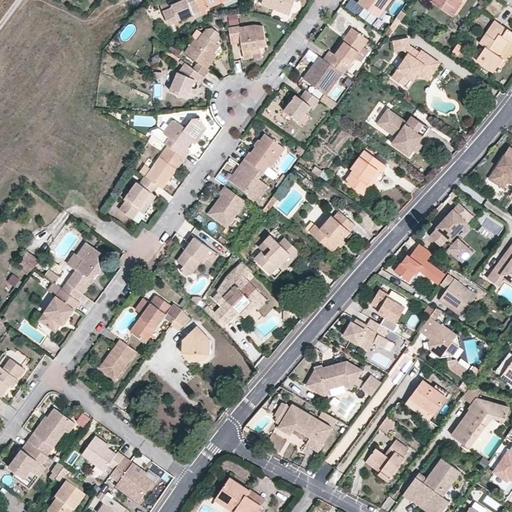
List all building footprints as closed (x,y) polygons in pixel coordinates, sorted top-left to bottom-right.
[(186,0),(187,2),(178,5),(174,7),(172,3),(161,8),(169,26),(202,12),(199,6),(196,0),(186,0)] [(262,0),(261,3),(289,15),(294,0),(262,0)] [(361,0),(359,4),(374,14),(379,8),(384,11),(391,0),(361,0)] [(433,0),(433,1),(443,9),(448,2),(454,6),(458,0),(433,0)] [(448,2),(443,9),(453,16),(464,1),(461,0),(458,0),(454,6),(448,2)] [(150,16),(154,9),(147,5),(143,12),(150,16)] [(374,14),(379,18),(384,11),(379,8),(374,14)] [(228,17),(229,28),(239,27),(237,15),(228,17)] [(503,58),(499,55),(509,40),(511,42),(511,30),(508,28),(505,32),(502,30),(505,26),(496,20),(480,43),(486,46),(477,60),(494,71),(503,58)] [(232,43),(241,41),(244,59),(255,57),(255,54),(261,53),(260,47),(266,46),(263,27),(255,26),(239,28),(239,27),(229,28),(232,43)] [(325,61),(343,74),(368,39),(352,27),(333,54),(330,52),(325,61)] [(218,40),(217,34),(212,30),(206,31),(203,36),(215,44),(218,40)] [(198,43),(203,36),(197,32),(192,38),(195,40),(198,43)] [(212,62),(209,60),(213,54),(218,47),(215,44),(203,36),(198,43),(195,40),(185,54),(198,64),(193,70),(205,79),(210,72),(207,69),(212,62)] [(421,52),(419,55),(414,52),(416,49),(412,46),(410,37),(395,40),(397,51),(403,50),(408,53),(392,77),(404,85),(409,78),(413,72),(421,77),(426,69),(433,74),(441,62),(423,50),(421,52)] [(452,50),(458,54),(463,46),(457,42),(452,50)] [(180,59),(183,54),(176,49),(173,54),(180,59)] [(328,96),(343,74),(325,61),(320,57),(311,71),(314,73),(307,82),(320,91),(328,96)] [(188,99),(191,93),(196,83),(201,85),(205,79),(193,70),(186,65),(179,74),(178,74),(170,92),(188,99)] [(433,74),(426,69),(421,77),(428,82),(433,74)] [(314,73),(311,71),(304,80),(307,82),(314,73)] [(417,83),(421,77),(413,72),(409,78),(417,83)] [(353,81),(349,78),(344,84),(348,87),(353,81)] [(201,85),(196,83),(191,93),(196,95),(201,85)] [(306,90),(301,98),(296,95),(284,112),(299,122),(306,113),(311,106),(314,108),(320,100),(306,90)] [(429,127),(411,114),(407,120),(387,107),(377,122),(397,135),(393,141),(410,153),(414,147),(420,140),(429,127)] [(299,122),(302,125),(309,115),(306,113),(299,122)] [(201,116),(192,117),(186,126),(175,119),(171,119),(162,132),(167,137),(163,143),(167,145),(183,158),(184,158),(188,151),(186,149),(193,139),(196,140),(205,128),(201,116)] [(264,173),(269,166),(271,168),(285,149),(265,135),(252,154),(250,153),(245,160),(264,173)] [(424,142),(420,140),(414,147),(418,149),(424,142)] [(161,153),(178,165),(183,158),(167,145),(161,153)] [(511,146),(510,145),(506,152),(491,175),(505,185),(509,180),(511,181),(511,146)] [(346,182),(361,193),(378,169),(382,172),(383,172),(388,165),(366,150),(353,168),(354,169),(346,182)] [(157,185),(162,188),(178,165),(161,153),(154,164),(145,176),(157,185)] [(145,176),(154,164),(147,159),(138,171),(145,176)] [(240,168),(243,170),(234,184),(259,201),(269,186),(259,180),(264,173),(245,160),(240,168)] [(231,182),(234,184),(243,170),(240,168),(231,182)] [(382,172),(378,169),(361,193),(365,195),(382,172)] [(504,187),(505,185),(491,175),(489,177),(504,187)] [(140,183),(137,181),(125,199),(126,199),(120,208),(134,218),(139,209),(148,197),(151,199),(155,194),(152,192),(157,185),(145,176),(140,183)] [(216,206),(219,208),(213,217),(229,228),(237,216),(247,202),(226,187),(221,195),(223,196),(216,206)] [(139,209),(143,212),(151,199),(148,197),(139,209)] [(467,208),(460,203),(437,227),(439,229),(435,234),(433,231),(421,244),(432,251),(443,241),(447,237),(451,241),(468,222),(461,214),(467,208)] [(210,216),(213,217),(219,208),(216,206),(210,216)] [(468,222),(474,216),(467,208),(461,214),(468,222)] [(356,224),(340,211),(334,217),(330,213),(318,226),(316,224),(310,231),(333,251),(339,244),(350,231),(356,224)] [(243,220),(237,216),(229,228),(235,232),(243,220)] [(22,224),(12,228),(15,235),(25,231),(22,224)] [(352,233),(350,231),(339,244),(342,247),(348,240),(347,239),(352,233)] [(255,258),(275,278),(301,252),(286,237),(280,243),(272,235),(260,247),(263,251),(255,258)] [(185,275),(194,274),(211,249),(191,236),(187,242),(190,246),(187,250),(179,262),(184,266),(181,271),(185,275)] [(454,244),(451,241),(447,237),(443,241),(450,248),(454,244)] [(471,252),(459,240),(454,244),(450,248),(449,249),(461,262),(471,252)] [(102,272),(99,256),(101,252),(86,241),(78,252),(86,258),(84,259),(63,288),(62,288),(77,299),(82,292),(83,293),(97,273),(102,272)] [(415,273),(417,274),(420,271),(438,284),(446,273),(428,260),(433,252),(432,251),(421,244),(420,243),(411,255),(409,254),(402,264),(401,263),(395,271),(410,281),(415,273)] [(511,243),(509,248),(511,250),(506,257),(504,255),(488,277),(499,284),(505,276),(511,281),(511,243)] [(17,263),(30,272),(39,258),(27,250),(17,263)] [(249,280),(255,274),(242,261),(227,276),(217,292),(212,298),(220,306),(220,305),(226,299),(223,295),(235,283),(240,289),(249,280)] [(54,282),(59,276),(50,269),(45,276),(54,282)] [(12,272),(7,281),(16,286),(21,278),(12,272)] [(465,311),(477,295),(448,274),(441,284),(448,288),(443,295),(465,311)] [(249,280),(240,289),(235,283),(223,295),(226,299),(220,305),(231,315),(236,309),(239,311),(250,300),(255,305),(257,307),(266,297),(249,280)] [(60,323),(65,315),(68,317),(80,301),(77,299),(62,288),(54,282),(48,291),(51,292),(57,296),(39,320),(55,330),(60,323)] [(407,307),(389,297),(391,294),(381,288),(373,303),(382,308),(380,312),(386,316),(398,322),(407,307)] [(462,315),(465,311),(443,295),(440,299),(462,315)] [(148,300),(140,312),(143,314),(130,331),(145,342),(165,314),(174,321),(182,310),(173,303),(171,306),(158,296),(152,303),(148,300)] [(148,300),(144,297),(135,308),(140,312),(148,300)] [(239,311),(244,316),(255,305),(250,300),(239,311)] [(220,306),(214,312),(224,322),(231,315),(220,305),(220,306)] [(191,319),(182,310),(174,321),(172,324),(181,330),(191,319)] [(224,322),(214,312),(209,317),(219,327),(224,322)] [(68,317),(65,315),(60,323),(63,325),(68,317)] [(398,322),(386,316),(382,324),(389,328),(393,330),(398,322)] [(458,333),(442,323),(441,324),(430,316),(419,331),(427,336),(430,332),(433,335),(430,339),(429,341),(431,350),(441,357),(446,350),(454,356),(461,346),(458,333)] [(511,324),(511,318),(510,317),(503,327),(508,331),(511,324)] [(382,324),(373,318),(369,324),(358,318),(355,322),(353,321),(345,335),(371,350),(376,342),(391,351),(397,342),(385,336),(389,328),(382,324)] [(198,325),(183,339),(184,354),(191,360),(204,360),(211,353),(213,340),(198,325)] [(99,368),(115,380),(136,351),(121,340),(99,368)] [(502,375),(504,372),(511,378),(511,352),(496,371),(502,375)] [(7,391),(4,389),(9,382),(12,384),(14,386),(20,377),(18,376),(24,367),(12,358),(5,367),(2,364),(0,366),(0,396),(1,395),(3,396),(7,391)] [(467,370),(456,362),(456,359),(447,359),(449,366),(463,377),(467,370)] [(365,368),(350,360),(317,368),(307,385),(323,394),(328,385),(346,379),(356,385),(365,368)] [(26,369),(24,367),(18,376),(20,377),(26,369)] [(372,395),(382,381),(373,374),(362,388),(372,395)] [(356,385),(346,379),(328,385),(323,394),(327,397),(331,390),(347,385),(353,389),(356,385)] [(430,420),(447,397),(434,387),(423,380),(406,403),(430,420)] [(469,408),(470,410),(452,435),(471,447),(492,417),(505,421),(509,406),(478,398),(482,389),(472,386),(467,391),(463,397),(472,404),(469,408)] [(279,425),(291,405),(283,400),(273,416),(276,418),(275,419),(276,420),(274,422),(279,425)] [(293,431),(295,428),(310,437),(308,440),(306,444),(318,450),(332,426),(293,403),(291,405),(279,425),(278,427),(291,435),(293,431)] [(28,442),(47,456),(64,431),(68,433),(74,423),(54,409),(48,417),(44,423),(42,421),(28,442)] [(337,417),(323,410),(320,416),(333,424),(337,417)] [(76,420),(84,426),(90,417),(83,412),(76,420)] [(395,422),(387,416),(380,427),(387,433),(395,422)] [(310,437),(295,428),(293,431),(308,440),(310,437)] [(115,453),(107,448),(103,445),(104,443),(95,436),(82,454),(95,464),(104,470),(108,464),(114,469),(123,456),(118,452),(117,451),(115,453)] [(409,449),(396,439),(384,455),(376,449),(367,461),(381,471),(379,474),(388,481),(405,457),(404,456),(409,449)] [(23,479),(29,471),(37,477),(45,467),(41,465),(48,456),(47,456),(28,442),(24,448),(8,469),(23,479)] [(511,446),(495,471),(508,480),(510,477),(511,477),(511,446)] [(152,482),(144,476),(129,466),(132,462),(129,460),(123,456),(114,469),(109,475),(119,481),(115,487),(138,503),(152,482)] [(450,501),(443,496),(461,471),(442,458),(428,477),(420,472),(410,484),(423,494),(420,498),(434,509),(437,504),(444,510),(450,501)] [(132,462),(129,466),(144,476),(146,472),(132,462)] [(48,478),(52,481),(62,467),(58,464),(48,478)] [(95,464),(92,467),(102,474),(104,470),(95,464)] [(146,472),(144,476),(152,482),(154,484),(159,478),(148,470),(146,472)] [(231,477),(221,492),(240,505),(234,511),(257,511),(262,505),(249,496),(251,491),(231,477)] [(65,481),(54,496),(55,497),(46,511),(68,511),(71,509),(72,510),(82,495),(65,481)] [(411,500),(412,499),(429,511),(439,511),(442,511),(444,510),(437,504),(434,509),(420,498),(423,494),(410,484),(403,494),(411,500)] [(262,505),(266,499),(252,490),(251,491),(249,496),(262,505)] [(234,511),(240,505),(221,492),(217,499),(234,511)]
